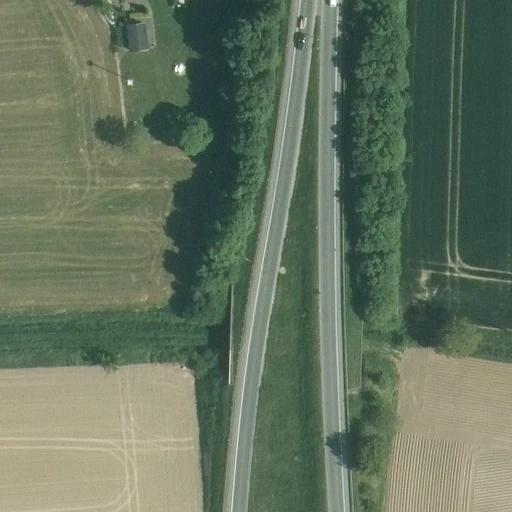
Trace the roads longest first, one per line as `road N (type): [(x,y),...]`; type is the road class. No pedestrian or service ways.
road 1 (primary): [(306,0),(238,511)]
road 2 (primary): [(339,511),(327,143),(331,0)]
